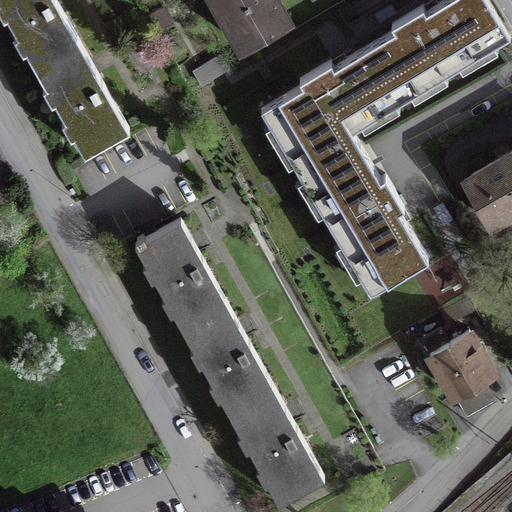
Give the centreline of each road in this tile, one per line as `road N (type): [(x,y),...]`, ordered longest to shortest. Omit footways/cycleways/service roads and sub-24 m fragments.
road 1 (residential): [(0,118),(220,511)]
road 2 (unknown): [(511,64),(382,141)]
road 3 (residential): [(511,417),(413,511)]
